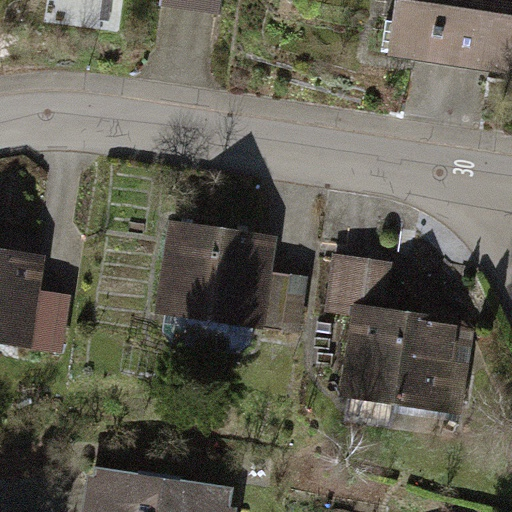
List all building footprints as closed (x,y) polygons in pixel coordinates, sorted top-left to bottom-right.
[(161,0),(160,7),(222,15),(224,0),(161,0)] [(511,0),(395,0),(383,81),(511,100),(511,0)] [(169,227),(153,321),(264,339),(265,329),(302,336),(312,275),(274,269),(277,245),(169,227)] [(6,259),(0,258),(0,342),(64,350),(70,302),(35,297),(42,244),(8,239),(6,259)] [(351,329),(338,414),(450,431),(467,321),(426,314),(424,327),(383,321),(390,272),(333,264),(324,325),(351,329)] [(236,511),(237,511),(231,510),(234,490),(98,470),(97,481),(91,480),(85,511),(236,511)]
